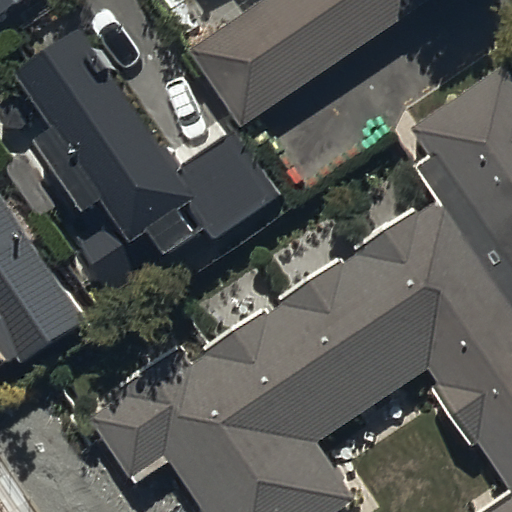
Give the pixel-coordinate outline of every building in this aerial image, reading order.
[(0,0),(0,29),(42,0),(0,0)] [(285,0),(196,60),(246,135),(449,0),(285,0)] [(168,167),(92,50),(29,90),(62,140),(44,152),(98,237),(80,248),(115,303),(167,269),(172,277),(281,206),(240,142),(185,177),(175,162),(168,167)] [(511,73),(511,71),(417,138),(511,273),(511,73)] [(0,363),(14,355),(19,363),(84,319),(0,195),(0,363)] [(511,511),(511,313),(441,209),(195,371),(184,355),(90,419),(136,484),(168,463),(201,511),(357,511),(363,509),(322,448),(433,372),(511,488),(511,500),(494,511),(511,511)] [(17,511),(0,486),(0,511),(17,511)]
